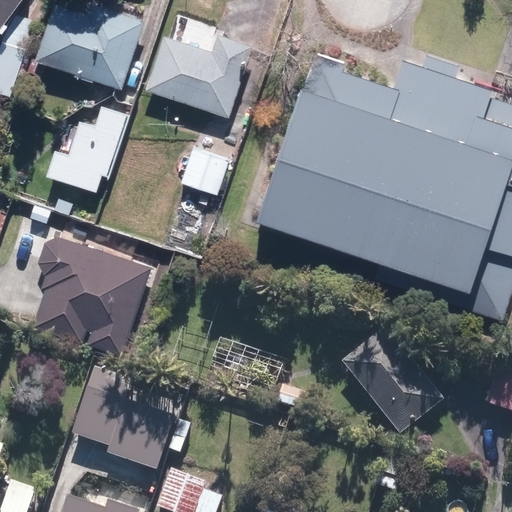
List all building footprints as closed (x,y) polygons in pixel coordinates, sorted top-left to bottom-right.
[(0,0),(0,28),(21,0),(0,0)] [(125,85),(149,15),(104,0),(98,0),(94,12),(59,0),(58,0),(40,55),(125,85)] [(0,66),(0,86),(14,91),(38,20),(18,14),(0,66)] [(232,113),(257,43),(222,31),(216,48),(169,32),(150,85),(232,113)] [(511,98),(495,93),(498,83),(416,56),(409,77),(319,47),(264,212),(387,253),(380,275),(503,316),(511,289),(511,98)] [(73,152),(61,149),(54,171),(99,185),(104,170),(112,172),(131,111),(106,104),(100,123),(84,118),(73,152)] [(233,156),(196,145),(186,177),(223,189),(233,156)] [(65,236),(63,242),(49,237),(42,259),(56,264),(37,323),(127,351),(154,264),(65,236)] [(395,324),(348,359),(403,432),(449,397),(395,324)] [(236,341),(227,369),(251,376),(255,363),(273,368),(277,353),(236,341)] [(134,377),(99,365),(77,431),(112,442),(109,452),(161,469),(178,414),(127,398),(134,377)] [(511,370),(501,367),(489,402),(511,409),(511,370)] [(174,469),(160,505),(178,511),(218,511),(227,489),(174,469)] [(144,511),(145,511),(112,500),(109,508),(69,494),(62,511),(144,511)]
